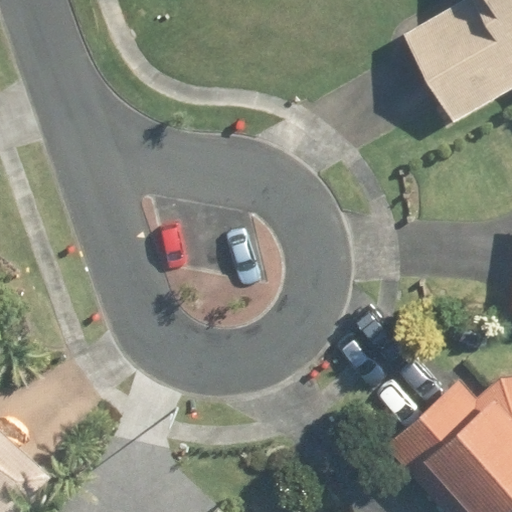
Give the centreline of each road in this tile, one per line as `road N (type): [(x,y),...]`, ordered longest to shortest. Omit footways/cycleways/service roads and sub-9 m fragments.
road 1 (residential): [(86,143),(182,164),(254,169),(276,181),(301,211),(314,272),(307,304),(288,329)]
road 2 (residential): [(288,329),(265,351),(234,361),(171,354),(111,250),(86,143)]
road 3 (residential): [(30,0),(86,143)]
